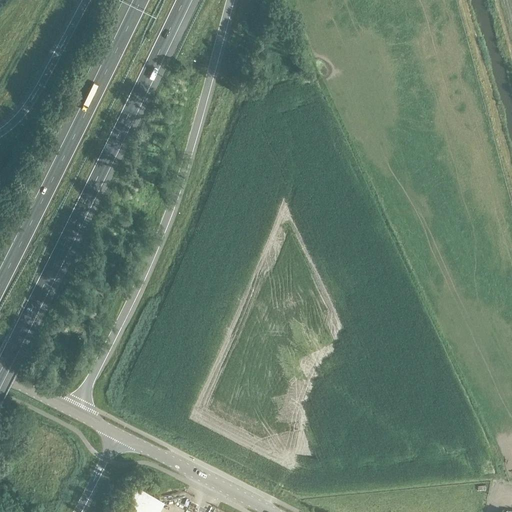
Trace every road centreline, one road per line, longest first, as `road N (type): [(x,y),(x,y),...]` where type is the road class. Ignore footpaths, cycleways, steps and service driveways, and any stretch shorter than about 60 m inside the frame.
road 1 (motorway): [(74,412),(156,243),(230,0)]
road 2 (motorway): [(0,376),(184,0)]
road 3 (motorway): [(139,0),(0,280)]
road 4 (tertiary): [(271,511),(117,434)]
road 5 (motorway): [(89,0),(26,108),(0,132)]
